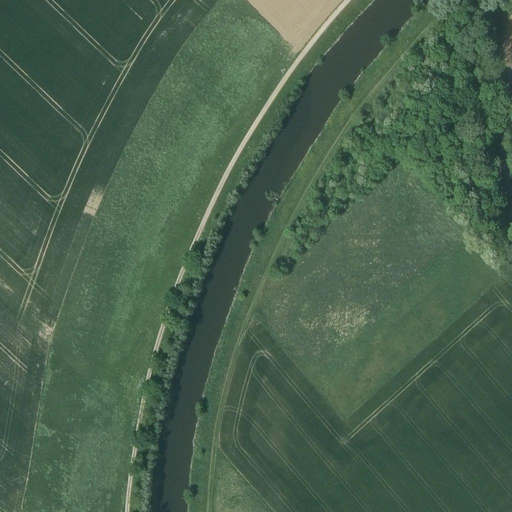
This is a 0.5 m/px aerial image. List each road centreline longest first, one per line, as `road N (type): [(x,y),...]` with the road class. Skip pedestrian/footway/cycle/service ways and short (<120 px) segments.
road 1 (track): [(346,0),(275,90),(192,246),(147,376),(126,511)]
road 2 (track): [(208,511),(229,370),(300,199),(359,109),(442,15)]
